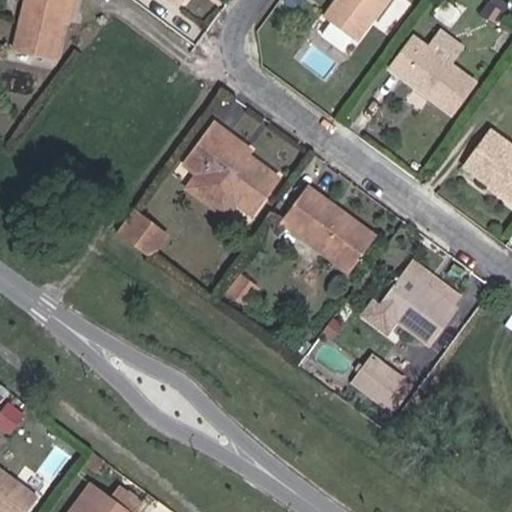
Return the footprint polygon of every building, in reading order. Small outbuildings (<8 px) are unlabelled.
[(40,0),(38,6),(26,44),(65,56),(77,17),(81,0),(40,0)] [(282,0),(280,4),(299,14),(306,0),(282,0)] [(380,43),(413,0),(362,0),(348,19),(380,43)] [(437,40),(413,72),(472,117),(496,87),(437,40)] [(227,128),(203,159),(216,170),(212,173),(263,213),(291,177),(260,154),(263,149),(243,133),(239,137),(227,128)] [(427,142),(431,145),(434,140),(421,132),(415,140),(422,145),(427,142)] [(511,137),(486,170),(511,189),(511,137)] [(330,193),(305,226),(367,274),(393,240),(330,193)] [(169,220),(153,207),(150,211),(135,229),(153,242),(169,220)] [(169,220),(153,242),(167,253),(184,231),(169,220)] [(411,269),(470,314),(479,302),(420,256),(411,269)] [(470,314),(411,269),(384,303),(414,326),(447,351),(474,317),(470,314)] [(261,276),(249,292),(265,303),(277,288),(261,276)] [(414,326),(384,303),(375,314),(405,337),(414,326)] [(368,383),(403,409),(415,393),(422,383),(387,358),(368,383)] [(415,393),(403,409),(411,414),(423,400),(415,393)] [(0,465),(0,511),(43,511),(52,502),(1,464),(0,465)] [(82,511),(145,511),(149,507),(130,492),(121,503),(101,488),(82,511)]
